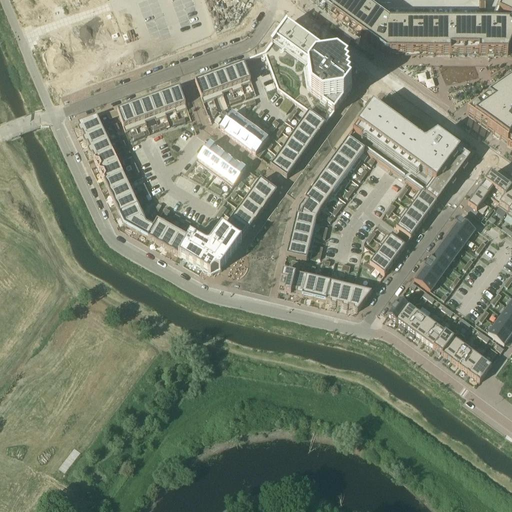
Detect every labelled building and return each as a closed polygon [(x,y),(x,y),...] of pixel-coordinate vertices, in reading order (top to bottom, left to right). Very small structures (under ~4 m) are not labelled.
[(108,0),(45,0),(39,2),(70,96),(124,79),(115,53),(125,50),(108,0)] [(511,0),(308,0),(385,56),(508,57),(511,45),(511,0)] [(286,26),(264,57),(278,94),(306,115),(325,128),(351,93),(347,71),(286,26)] [(244,65),(234,68),(242,88),(251,85),(244,65)] [(234,68),(224,72),(232,92),(231,92),(232,94),(243,91),(242,88),(234,68)] [(224,72),(215,75),(222,96),(223,95),(231,92),(232,92),(224,72)] [(215,75),(205,79),(213,101),(223,98),(223,95),(222,96),(215,75)] [(196,82),(195,83),(203,105),(213,101),(205,79),(196,82)] [(511,84),(467,116),(511,148),(511,84)] [(274,86),(265,89),(267,94),(276,91),(274,86)] [(178,89),(168,92),(176,113),(175,113),(176,115),(187,111),(181,95),(182,94),(180,90),(179,90),(178,89)] [(168,92),(158,96),(165,117),(166,116),(175,113),(176,113),(168,92)] [(158,96),(148,100),(155,120),(156,123),(167,119),(166,116),(165,117),(158,96)] [(148,100),(138,104),(145,124),(146,124),(155,120),(148,100)] [(138,104),(127,108),(136,130),(146,126),(146,124),(145,124),(138,104)] [(373,107),(348,141),(364,153),(418,193),(436,206),(470,160),(437,136),(427,143),(426,144),(425,144),(424,144),(423,144),(373,107)] [(127,108),(117,111),(125,134),(136,130),(127,108)] [(232,115),(220,131),(230,138),(242,122),(232,115)] [(306,115),(300,123),(319,136),(325,128),(306,115)] [(78,126),(78,127),(79,130),(78,130),(78,131),(78,132),(79,135),(80,136),(81,136),(82,136),(84,140),(103,132),(102,131),(97,119),(79,125),(78,125),(78,126)] [(242,122),(230,138),(238,144),(250,128),(242,122)] [(300,123),(294,131),(313,144),(319,136),(300,123)] [(250,128),(238,144),(246,150),(258,134),(258,133),(250,128)] [(83,142),(83,143),(84,145),(84,146),(85,146),(85,147),(86,147),(87,147),(89,151),(108,143),(110,142),(105,130),(102,131),(103,132),(84,140),(84,141),(83,141),(83,142)] [(258,134),(246,150),(256,157),(269,139),(259,131),(258,133),(258,134)] [(294,131),(288,140),(290,141),(307,153),(313,144),(294,131)] [(290,141),(284,149),(301,161),(307,153),(290,141)] [(348,141),(342,150),(358,162),(359,161),(364,153),(348,141)] [(88,153),(88,154),(89,157),(90,157),(90,158),(91,158),(92,158),(94,162),(113,153),(108,143),(89,151),(89,152),(88,152),(88,153)] [(210,145),(196,164),(206,171),(220,152),(210,145)] [(278,157),(295,169),(301,161),(284,149),(278,157)] [(342,150),(336,158),(352,170),(354,172),(360,163),(359,161),(358,162),(342,150)] [(220,152),(206,171),(214,177),(228,158),(220,152)] [(113,153),(94,162),(99,173),(118,164),(113,153)] [(276,156),(268,167),(287,180),(295,169),(278,157),(276,156)] [(228,158),(214,177),(222,183),(236,164),(228,158)] [(336,158),(330,166),(346,178),(352,170),(336,158)] [(118,164),(99,173),(104,184),(123,175),(118,164)] [(236,164),(222,183),(232,190),(246,171),(236,164)] [(330,166),(323,175),(340,187),(340,186),(346,178),(330,166)] [(123,175),(104,184),(109,195),(128,186),(123,175)] [(323,175),(317,184),(333,196),(335,197),(342,188),(340,186),(340,187),(323,175)] [(491,176),(464,212),(474,220),(478,214),(477,213),(487,199),(498,207),(511,190),(491,176)] [(256,179),(249,190),(251,191),(269,204),(277,194),(256,179)] [(317,184),(311,192),(327,204),(333,196),(317,184)] [(128,186),(109,195),(114,206),(133,197),(128,186)] [(498,207),(498,208),(507,215),(511,208),(511,191),(511,190),(498,207)] [(251,191),(243,201),(245,202),(246,202),(262,214),(269,204),(251,191)] [(311,192),(304,201),(321,213),(327,204),(311,192)] [(418,193),(411,202),(415,205),(415,204),(430,215),(436,206),(418,193)] [(133,197),(114,206),(119,217),(138,208),(133,197)] [(298,210),(296,218),(316,222),(321,213),(304,201),(298,210)] [(245,202),(239,211),(255,223),(262,214),(246,202),(245,202)] [(409,212),(409,213),(423,224),(430,215),(415,204),(415,205),(409,212)] [(138,208),(119,217),(124,227),(143,219),(138,208)] [(405,209),(398,219),(400,221),(400,220),(417,233),(423,224),(409,213),(409,212),(405,209)] [(239,211),(232,221),(248,233),(255,223),(239,211)] [(296,218),(294,228),(313,232),(314,232),(316,222),(296,218)] [(143,219),(124,227),(125,227),(124,228),(147,240),(153,230),(146,226),(143,219)] [(400,221),(394,229),(411,241),(417,233),(400,220),(400,221)] [(459,220),(453,229),(469,241),(475,232),(459,220)] [(232,221),(225,230),(241,242),(248,233),(232,221)] [(153,230),(147,240),(157,246),(167,228),(157,222),(153,230)] [(212,222),(209,226),(217,233),(221,228),(212,222)] [(167,228),(157,246),(168,252),(178,234),(167,228)] [(188,240),(178,258),(211,276),(211,277),(220,273),(220,272),(241,243),(241,242),(225,230),(222,228),(210,245),(209,246),(208,246),(207,246),(206,246),(205,246),(190,237),(188,240)] [(294,228),(291,238),(313,243),(316,232),(314,232),(313,232),(294,228)] [(453,229),(446,238),(462,250),(469,241),(453,229)] [(178,234),(168,252),(178,258),(188,240),(178,234)] [(386,235),(379,246),(381,247),(381,246),(398,259),(405,249),(386,235)] [(291,238),(289,247),(309,252),(309,253),(311,253),(313,243),(291,238)] [(446,238),(440,247),(456,259),(462,250),(446,238)] [(0,297),(0,325),(31,287),(0,244),(0,278),(7,288),(11,283),(16,287),(4,301),(0,297)] [(381,247),(374,256),(391,268),(398,259),(381,246),(381,247)] [(289,247),(286,258),(306,263),(309,253),(309,252),(289,247)] [(440,247),(433,256),(449,267),(456,259),(440,247)] [(374,256),(367,265),(384,278),(391,268),(374,256)] [(433,256),(427,264),(443,276),(449,267),(433,256)] [(283,271),(278,293),(290,296),(295,276),(296,276),(296,274),(298,264),(292,262),(290,272),(283,271)] [(427,264),(420,273),(436,285),(443,276),(427,264)] [(420,273),(414,282),(430,294),(436,285),(420,273)] [(295,276),(290,296),(302,299),(307,279),(296,276),(295,276)] [(307,279),(302,299),(314,302),(318,282),(307,279)] [(330,285),(325,304),(330,306),(330,307),(331,307),(331,308),(334,309),(335,309),(336,308),(336,307),(337,307),(342,287),(342,288),(343,283),(331,280),(329,285),(330,285)] [(318,282),(314,302),(325,304),(330,285),(329,285),(318,282)] [(353,290),(349,310),(353,311),(353,312),(353,313),(354,313),(356,314),(357,314),(358,314),(358,313),(371,295),(364,293),(365,288),(354,285),(353,290)] [(342,287),(337,307),(342,308),(342,309),(342,310),(343,311),(346,311),(346,312),(347,311),(348,311),(348,310),(349,310),(353,290),(342,288),(342,287)] [(400,300),(387,318),(397,325),(397,324),(408,308),(409,308),(410,307),(400,300)] [(408,308),(397,324),(400,327),(398,329),(404,333),(406,331),(418,315),(417,314),(409,308),(408,308)] [(511,313),(507,310),(501,318),(511,326),(511,313)] [(418,315),(406,331),(409,333),(408,335),(413,339),(415,337),(415,338),(428,319),(419,312),(417,314),(418,315)] [(428,319),(415,338),(424,344),(439,324),(429,317),(428,319)] [(511,326),(501,318),(494,327),(510,339),(511,336),(511,326)] [(439,324),(424,344),(433,351),(440,342),(445,335),(446,335),(448,331),(439,324)] [(79,326),(69,340),(91,357),(98,348),(90,342),(93,337),(79,326)] [(494,327),(488,336),(504,348),(510,339),(494,327)] [(440,342),(433,351),(437,354),(436,355),(440,357),(440,356),(443,358),(454,342),(453,341),(446,335),(445,335),(440,342)] [(454,342),(443,358),(452,364),(465,346),(464,346),(454,339),(453,341),(454,342)] [(69,340),(58,354),(72,365),(76,360),(84,366),(91,357),(69,340)] [(133,343),(120,360),(128,366),(124,371),(132,377),(149,355),(133,343)] [(465,346),(452,364),(461,371),(475,351),(465,344),(464,346),(465,346)] [(475,351),(461,371),(470,378),(483,360),(485,358),(475,351)] [(483,360),(470,378),(479,385),(493,366),(483,360)] [(49,363),(38,377),(57,391),(60,386),(68,392),(75,383),(49,363)] [(104,379),(90,397),(106,409),(123,387),(115,381),(111,385),(104,379)] [(32,389),(22,403),(44,419),(51,410),(43,404),(46,400),(32,389)] [(22,403),(11,417),(25,427),(29,423),(37,429),(44,419),(22,403)] [(84,408),(71,426),(79,432),(75,436),(83,442),(100,420),(84,408)] [(2,426),(0,428),(0,445),(18,459),(24,451),(16,445),(20,440),(2,426)] [(55,445),(41,462),(57,474),(74,452),(66,446),(62,451),(55,445)] [(0,485),(0,506),(3,508),(6,504),(14,510),(21,501),(0,485)]
